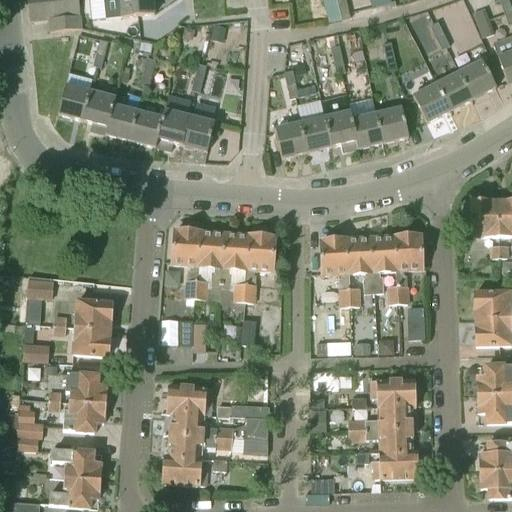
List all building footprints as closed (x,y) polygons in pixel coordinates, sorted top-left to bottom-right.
[(26,0),(29,24),(42,23),(39,0),(26,0)] [(39,0),(42,23),(48,23),(54,22),(52,0),(39,0)] [(52,0),(54,22),(67,20),(65,0),(52,0)] [(65,0),(67,20),(79,19),(77,0),(65,0)] [(118,0),(119,0),(121,20),(153,17),(151,0),(118,0)] [(340,22),(338,9),(345,7),(343,0),(333,0),(322,3),(328,25),(340,22)] [(503,15),(511,12),(506,0),(503,0),(498,3),(503,15)] [(338,9),(340,22),(349,20),(346,7),(345,7),(338,9)] [(471,16),(481,41),(493,36),(483,12),(471,16)] [(511,15),(511,12),(503,15),(508,28),(511,26),(511,15)] [(54,22),(48,23),(49,35),(81,32),(79,19),(67,20),(54,22)] [(435,41),(443,37),(437,25),(429,29),(435,41)] [(226,31),(213,28),(210,43),(223,46),(226,31)] [(185,30),(182,40),(193,43),(195,33),(185,30)] [(443,37),(435,41),(441,53),(449,49),(443,37)] [(95,55),(104,57),(107,45),(98,42),(95,55)] [(384,60),(393,59),(390,46),(381,47),(384,60)] [(288,49),(288,70),(306,70),(306,49),(288,49)] [(332,62),(340,60),(338,49),(329,50),(332,62)] [(104,57),(95,55),(92,67),(100,69),(104,57)] [(507,89),(511,87),(511,55),(497,61),(507,89)] [(393,59),(384,60),(387,73),(395,72),(393,59)] [(340,60),(332,62),(336,78),(344,76),(340,60)] [(142,74),(151,76),(154,63),(146,61),(142,74)] [(458,76),(472,103),(495,91),(481,64),(458,76)] [(193,80),(201,82),(205,69),(196,67),(193,80)] [(151,76),(142,74),(139,87),(147,89),(151,76)] [(286,89),(294,87),(291,74),(283,75),(286,89)] [(120,84),(127,85),(129,76),(122,75),(120,84)] [(449,115),(472,103),(458,76),(435,88),(449,115)] [(201,82),(193,80),(190,93),(198,95),(201,82)] [(294,87),(286,89),(289,102),(297,100),(294,87)] [(426,127),(449,115),(435,88),(412,100),(426,127)] [(57,118),(82,124),(90,95),(65,89),(57,118)] [(89,134),(105,138),(113,107),(114,101),(90,95),(82,124),(91,126),(89,134)] [(105,138),(130,144),(138,114),(113,107),(105,138)] [(375,116),(382,147),(407,141),(400,110),(375,116)] [(170,155),(172,147),(181,149),(189,120),(163,113),(161,120),(162,120),(155,151),(170,155)] [(138,114),(130,144),(155,151),(162,120),(161,120),(138,114)] [(340,148),(342,156),(357,152),(350,121),(349,115),(324,121),(331,150),(340,148)] [(357,152),(382,147),(375,116),(350,121),(357,152)] [(189,120),(181,149),(206,156),(214,126),(194,121),(189,120)] [(299,127),(306,156),(331,150),(324,121),(299,127)] [(299,127),(294,128),(274,132),(281,162),(306,156),(299,127)] [(511,204),(497,205),(497,241),(511,240),(511,204)] [(471,241),(497,241),(497,205),(470,205),(471,241)] [(185,303),(195,303),(196,285),(197,285),(198,270),(197,270),(200,236),(174,234),(172,268),(189,269),(189,275),(187,274),(186,285),(185,303)] [(206,291),(220,292),(224,238),(200,236),(197,270),(198,270),(197,285),(196,285),(195,303),(205,304),(206,291)] [(232,305),(243,306),(244,289),(243,288),(244,273),(245,273),(248,239),(224,238),(220,292),(232,293),(232,305)] [(244,289),(243,306),(252,307),(254,289),(255,279),(253,279),(253,273),(271,275),(273,241),(248,239),(245,273),(244,273),(243,288),(244,289)] [(395,290),(396,290),(397,308),(406,307),(406,290),(406,279),(403,279),(403,274),(421,273),(419,239),(394,241),(396,276),(394,276),(395,290)] [(379,280),(378,277),(394,276),(396,276),(394,241),(370,242),(372,297),(382,296),(381,280),(379,280)] [(362,281),(363,298),(372,297),(370,242),(345,243),(347,278),(348,278),(364,277),(364,281),(362,281)] [(348,293),(349,292),(348,278),(347,278),(345,243),(320,245),(322,279),(339,278),(339,283),(337,283),(338,294),(339,311),(349,311),(348,293)] [(497,250),(497,261),(506,261),(506,249),(497,250)] [(488,262),(497,261),(497,250),(488,250),(488,262)] [(180,274),(165,273),(164,288),(179,289),(180,274)] [(52,285),(27,284),(26,302),(51,303),(52,285)] [(388,308),(397,308),(395,290),(387,290),(388,308)] [(349,292),(348,293),(349,311),(358,311),(357,292),(349,292)] [(474,324),(509,323),(509,307),(510,307),(509,296),(473,297),(474,324)] [(72,331),(109,334),(111,307),(74,305),(72,331)] [(349,331),(349,311),(339,311),(336,312),(337,331),(349,331)] [(52,330),(64,331),(64,321),(53,320),(52,330)] [(424,342),(423,320),(407,320),(408,343),(424,342)] [(242,323),(239,348),(253,349),(255,324),(242,323)] [(475,350),(511,349),(511,337),(510,337),(509,323),(474,324),(475,350)] [(25,327),(23,348),(33,348),(34,328),(25,327)] [(191,349),(191,328),(177,328),(177,349),(191,349)] [(64,331),(52,330),(52,340),(64,340),(64,331)] [(72,331),(70,358),(107,361),(109,334),(72,331)] [(394,357),(393,343),(378,343),(378,357),(394,357)] [(370,347),(354,347),(355,359),(370,358),(370,347)] [(23,348),(22,348),(21,365),(46,367),(47,349),(33,348),(23,348)] [(56,369),(45,369),(45,378),(56,378),(56,369)] [(476,381),(477,399),(511,398),(511,369),(484,371),(484,381),(476,381)] [(67,406),(104,409),(105,391),(97,390),(98,380),(66,378),(64,396),(68,396),(67,406)] [(376,412),(377,412),(410,411),(410,412),(414,412),(413,384),(371,385),(371,403),(375,403),(376,412)] [(202,419),(202,409),(209,410),(210,393),(168,390),(166,418),(170,418),(170,417),(202,419)] [(47,404),(58,405),(59,395),(48,395),(47,404)] [(486,417),(486,428),(511,427),(511,398),(477,399),(477,417),(486,417)] [(351,401),(351,412),(364,412),(364,401),(351,401)] [(58,405),(47,404),(47,414),(58,415),(58,405)] [(63,415),(61,434),(94,437),(95,426),(103,427),(104,409),(67,406),(66,415),(63,415)] [(216,409),(215,421),(229,422),(230,410),(216,409)] [(347,424),(347,435),(410,433),(410,412),(410,411),(377,412),(378,423),(347,424)] [(309,436),(325,435),(324,413),(308,413),(309,436)] [(17,426),(32,427),(33,415),(17,414),(17,426)] [(170,417),(170,418),(169,438),(231,443),(232,433),(202,431),(202,419),(170,417)] [(16,441),(37,442),(40,442),(41,427),(32,427),(17,426),(16,441)] [(244,442),(267,444),(268,436),(268,430),(267,430),(244,428),(243,433),(232,433),(231,443),(243,444),(243,442),(244,442)] [(411,455),(411,454),(410,433),(347,435),(347,445),(378,444),(379,456),(411,455)] [(167,460),(199,462),(200,450),(231,452),(231,443),(169,438),(167,460)] [(37,442),(16,441),(15,454),(36,455),(37,442)] [(266,445),(243,443),(243,456),(266,457),(266,445)] [(479,475),(511,474),(511,446),(486,447),(487,458),(479,458),(479,475)] [(63,483),(99,485),(100,468),(92,467),(93,457),(52,454),(51,466),(64,466),(63,483)] [(411,454),(411,455),(379,456),(379,457),(377,457),(377,463),(373,463),(374,483),(416,482),(415,454),(411,454)] [(367,467),(367,456),(354,456),(354,468),(367,467)] [(204,490),(205,472),(199,472),(199,462),(167,460),(164,459),(162,487),(204,490)] [(226,463),(212,463),(212,474),(225,475),(226,463)] [(511,502),(511,474),(479,475),(480,493),(488,493),(488,503),(511,502)] [(2,499),(14,499),(14,483),(2,483),(2,499)] [(62,497),(49,497),(48,509),(86,511),(88,511),(90,502),(98,502),(99,485),(63,483),(62,497)]
